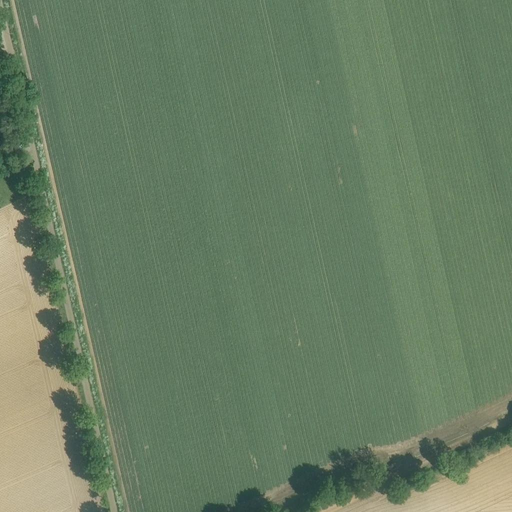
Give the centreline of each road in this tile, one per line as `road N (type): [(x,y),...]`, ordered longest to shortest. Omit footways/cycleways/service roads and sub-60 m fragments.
road 1 (unclassified): [(117,511),(3,0)]
road 2 (track): [(511,422),(318,511)]
